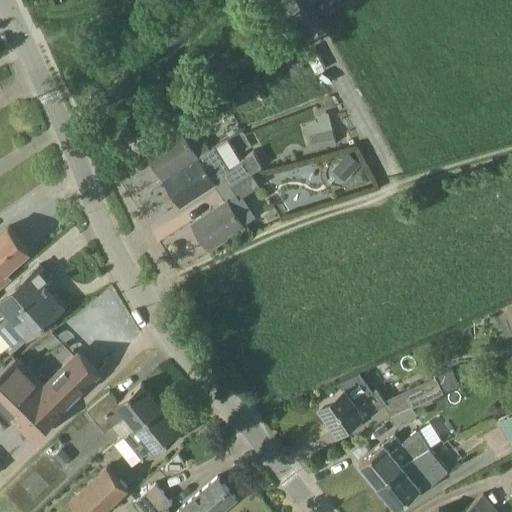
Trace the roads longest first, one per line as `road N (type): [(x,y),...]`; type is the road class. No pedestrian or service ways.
road 1 (tertiary): [(162,327),(118,255),(6,0)]
road 2 (tertiary): [(313,511),(162,327)]
road 3 (unclassified): [(162,327),(0,477)]
